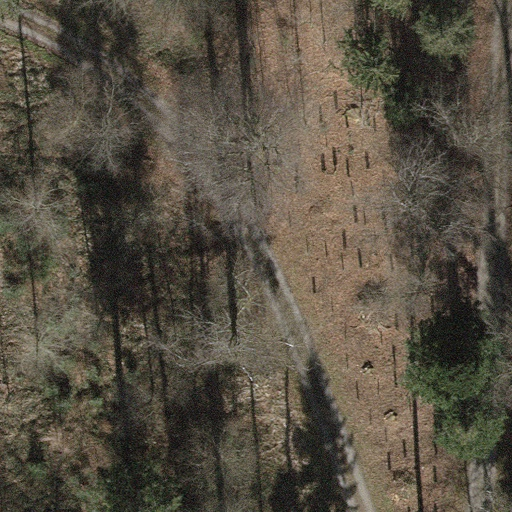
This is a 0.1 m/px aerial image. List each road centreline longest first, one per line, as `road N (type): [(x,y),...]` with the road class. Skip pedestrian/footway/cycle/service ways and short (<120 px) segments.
road 1 (track): [(356,511),(238,275),(0,54)]
road 2 (track): [(483,511),(498,197),(511,84)]
